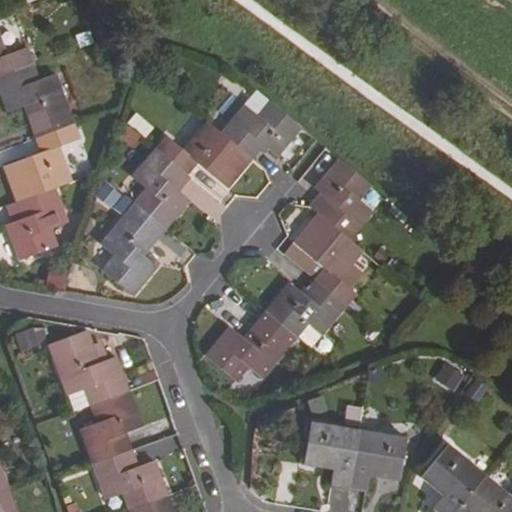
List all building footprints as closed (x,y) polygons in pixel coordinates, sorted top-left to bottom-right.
[(0,38),(0,75),(33,63),(27,48),(6,55),(0,38)] [(26,104),(37,136),(74,122),(57,75),(39,81),(33,63),(0,75),(0,88),(8,110),(26,104)] [(260,115),(247,104),(222,132),(253,156),(265,143),(278,154),(303,125),(272,100),(260,115)] [(135,113),(126,124),(144,139),(153,128),(135,113)] [(199,160),(228,184),(253,156),(222,132),(209,120),(185,149),(169,135),(158,147),(188,173),(199,160)] [(43,151),(5,164),(17,200),(55,186),(72,180),(59,145),(80,138),(74,122),(37,136),(43,151)] [(190,198),(177,186),(188,173),(158,147),(134,175),(147,187),(136,201),(166,227),(190,198)] [(373,208),(360,197),(372,183),(341,157),(318,186),(331,197),(319,211),(349,237),(373,208)] [(102,183),(94,198),(122,214),(130,199),(102,183)] [(68,221),(55,186),(17,200),(23,217),(7,223),(20,258),(58,245),(51,227),(68,221)] [(312,205),(320,210),(331,197),(324,191),(312,205)] [(158,264),(145,252),(166,227),(136,201),(103,243),(116,254),(104,269),(134,294),(158,264)] [(363,248),(349,237),(319,211),(296,240),(327,266),(317,277),(348,303),(357,292),(340,277),(363,248)] [(50,267),(44,286),(61,290),(66,271),(50,267)] [(323,332),(348,303),(317,277),(304,292),(291,281),(267,310),(297,335),(310,320),(323,332)] [(262,376),(297,335),(267,310),(244,336),(230,325),(206,354),(236,378),(248,365),(262,376)] [(310,320),(297,335),(311,346),(323,332),(310,320)] [(13,332),(17,343),(42,333),(38,323),(13,332)] [(85,387),(91,404),(128,390),(116,356),(99,362),(87,330),(50,344),(68,393),(85,387)] [(443,363),(434,383),(456,393),(465,372),(443,363)] [(68,393),(75,410),(91,404),(85,387),(68,393)] [(82,427),(94,462),(131,448),(125,431),(141,425),(128,390),(91,404),(98,421),(82,427)] [(332,484),(349,486),(359,428),(312,420),(305,463),(335,468),(332,484)] [(407,436),(359,428),(349,486),(368,490),(370,474),(400,479),(407,436)] [(446,496),(435,507),(440,511),(453,511),(487,474),(450,442),(422,475),(446,496)] [(123,491),(130,509),(168,494),(155,460),(137,466),(131,448),(94,462),(107,497),(123,491)] [(511,511),(511,494),(487,474),(453,511),(511,511)] [(0,511),(15,511),(7,488),(0,491),(0,511)] [(174,511),(168,494),(130,509),(131,511),(174,511)]
